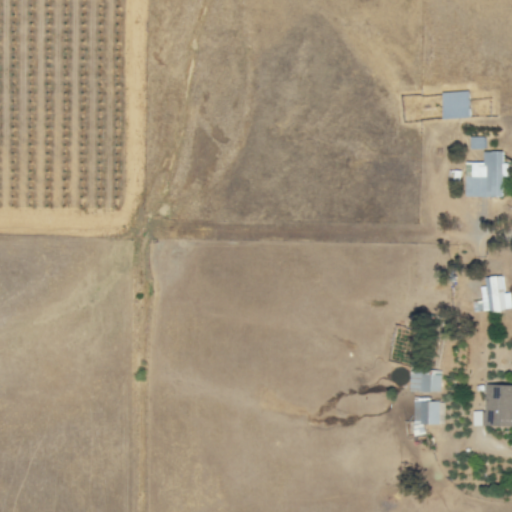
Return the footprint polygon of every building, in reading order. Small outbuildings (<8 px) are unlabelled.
[(467,90),(440,93),(444,120),(470,117),(467,90)] [(469,149),(483,149),(483,136),(469,137),(469,149)] [(501,197),(502,177),(508,177),(508,163),(502,163),(503,151),(484,151),(483,162),(465,162),(464,197),(501,197)] [(511,310),(509,292),(503,293),(502,276),(484,277),(485,286),(480,287),(481,301),(472,302),(473,313),(511,310)] [(407,392),(438,392),(438,368),(408,368),(407,392)] [(472,427),(511,427),(511,385),(485,385),(485,411),(472,411),(472,427)] [(429,396),(412,396),(411,435),(423,435),(423,424),(437,424),(438,416),(442,416),(442,402),(429,402),(429,396)]
